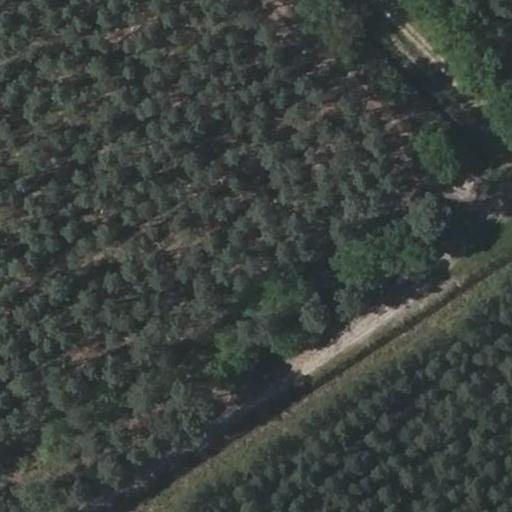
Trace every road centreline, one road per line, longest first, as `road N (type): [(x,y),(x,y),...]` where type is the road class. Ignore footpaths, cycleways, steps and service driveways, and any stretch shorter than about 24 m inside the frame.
road 1 (track): [(108,511),(511,250)]
road 2 (track): [(382,0),(511,131)]
road 3 (track): [(420,310),(472,263),(511,202)]
